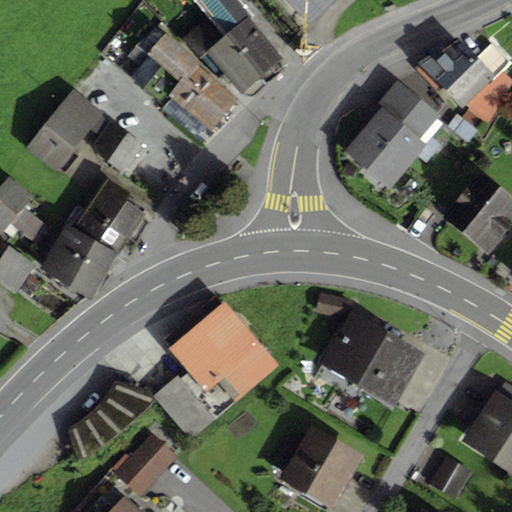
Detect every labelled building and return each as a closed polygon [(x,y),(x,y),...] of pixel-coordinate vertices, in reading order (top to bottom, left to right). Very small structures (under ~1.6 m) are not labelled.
[(207,0),(206,1),(236,32),(229,38),(259,75),(278,60),(261,39),(258,35),(248,24),(251,21),(230,0),(207,0)] [(288,0),(310,23),(335,0),(288,0)] [(226,72),(241,91),(259,75),(229,38),(221,44),(204,24),(185,39),(218,78),(226,72)] [(196,69),(198,67),(156,30),(140,48),(164,69),(159,75),(150,68),(141,80),(149,87),(147,90),(165,106),(173,97),(210,129),(233,101),(196,69)] [(457,43),(416,71),(435,90),(441,84),(462,105),(466,102),(472,108),(463,119),(477,130),(484,119),(487,122),(500,101),(480,87),(490,78),(494,81),(503,72),(511,63),(492,44),(474,61),(457,43)] [(480,87),(500,101),(511,82),(511,81),(503,72),(494,81),(490,78),(480,87)] [(370,118),(376,123),(403,91),(397,86),(370,118)] [(435,118),(403,91),(376,123),(350,153),(371,170),(378,162),(396,177),(421,147),(415,142),(435,118)] [(74,97),(34,148),(56,167),(70,149),(97,116),(74,97)] [(415,142),(421,147),(441,123),(435,118),(415,142)] [(97,145),(100,156),(124,173),(142,147),(111,125),(97,145)] [(56,167),(64,173),(78,156),(70,149),(56,167)] [(388,185),(396,177),(378,162),(371,170),(388,185)] [(448,220),(489,252),(511,223),(511,204),(482,179),(448,220)] [(11,180),(0,193),(0,232),(31,197),(11,180)] [(87,210),(128,238),(142,217),(141,217),(120,201),(125,195),(105,182),(95,198),(87,210)] [(141,217),(146,209),(125,195),(120,201),(141,217)] [(69,227),(73,231),(87,210),(82,207),(69,227)] [(73,231),(115,256),(128,238),(87,210),(73,231)] [(26,215),(16,228),(34,242),(44,229),(26,215)] [(44,268),(91,297),(115,256),(73,231),(69,227),(44,268)] [(0,278),(17,291),(32,269),(0,246),(0,278)] [(322,296),(318,311),(347,318),(351,303),(322,296)] [(166,340),(175,351),(212,320),(208,315),(209,308),(216,299),(215,298),(166,340)] [(214,420),(274,368),(216,299),(209,308),(208,315),(212,320),(175,351),(192,371),(199,379),(187,389),(180,381),(157,400),(191,440),(197,434),(214,420)] [(334,344),(324,361),(393,400),(418,357),(353,319),(337,346),(334,344)] [(180,381),(187,389),(199,379),(192,371),(180,381)] [(67,430),(78,463),(102,453),(123,439),(142,421),(156,400),(116,382),(107,397),(96,410),(82,421),(67,430)] [(511,389),(506,385),(470,439),(511,466),(511,389)] [(197,434),(203,441),(220,427),(214,420),(197,434)] [(289,473),(287,477),(305,487),(331,502),(332,503),(358,460),(312,434),(303,449),(288,440),(274,464),(289,473)] [(130,462),(151,482),(175,456),(153,436),(130,462)] [(447,460),(433,484),(454,497),(468,473),(447,460)] [(130,462),(119,473),(141,493),(151,482),(130,462)] [(326,511),(331,502),(305,487),(300,496),(326,511)] [(135,511),(125,502),(116,511),(135,511)]
